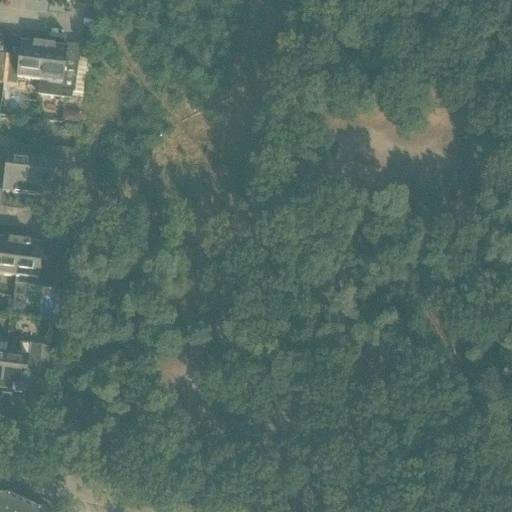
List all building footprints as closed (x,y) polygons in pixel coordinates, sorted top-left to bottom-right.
[(39,83),(43,48),(20,45),(18,64),(6,62),(3,85),(16,87),(17,80),(39,83)] [(39,83),(40,83),(38,96),(73,101),(78,60),(66,59),(67,51),(43,48),(39,83)] [(60,122),(76,124),(77,112),(62,110),(60,122)] [(62,136),(75,137),(76,126),(63,124),(62,136)] [(25,196),(29,161),(7,158),(9,140),(0,139),(0,173),(4,174),(2,193),(25,196)] [(29,161),(25,196),(48,199),(50,180),(63,182),(66,151),(50,149),(43,155),(42,162),(29,161)] [(0,277),(15,279),(19,244),(0,241),(0,277)] [(19,244),(15,279),(14,286),(36,289),(36,290),(54,292),(56,276),(52,276),(54,259),(59,259),(59,258),(41,256),(42,247),(19,244)] [(24,395),(26,376),(45,379),(49,348),(19,345),(17,359),(5,357),(0,395),(10,396),(11,394),(24,395)] [(0,499),(0,511),(45,511),(43,509),(26,501),(23,507),(8,500),(0,499)]
